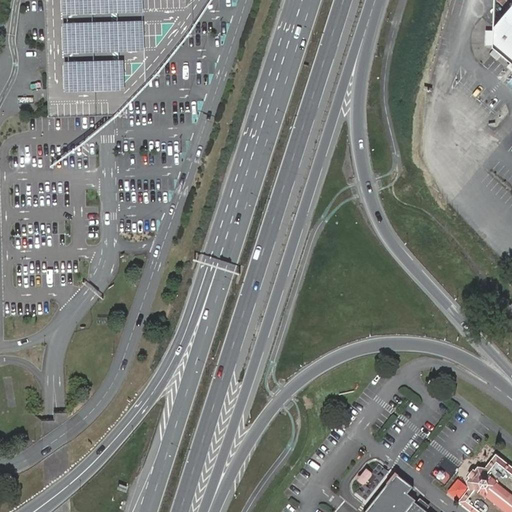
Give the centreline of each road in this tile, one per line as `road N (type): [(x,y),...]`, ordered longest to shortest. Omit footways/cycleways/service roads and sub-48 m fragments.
road 1 (trunk): [(204,511),(373,0)]
road 2 (motorway): [(180,511),(343,0)]
road 3 (trunk): [(511,372),(399,251),(372,204),(356,98),(377,0)]
road 4 (unclassified): [(104,0),(108,251),(51,345),(48,383)]
road 5 (trunk): [(213,511),(271,408),(294,384),(353,350),(439,347),(511,391)]
road 6 (trunk): [(250,193),(148,511)]
road 7 (unclassified): [(64,511),(59,347),(117,249),(161,248)]
road 8 (unclassified): [(0,467),(52,443),(106,394),(161,248)]
road 9 (trunk): [(250,193),(156,388),(122,431)]
road 10 (unclassified): [(161,248),(246,0)]
road 11 (trunk): [(307,0),(250,193)]
road 12 (unclassified): [(48,383),(52,511)]
road 13 (unclassified): [(122,431),(24,511)]
